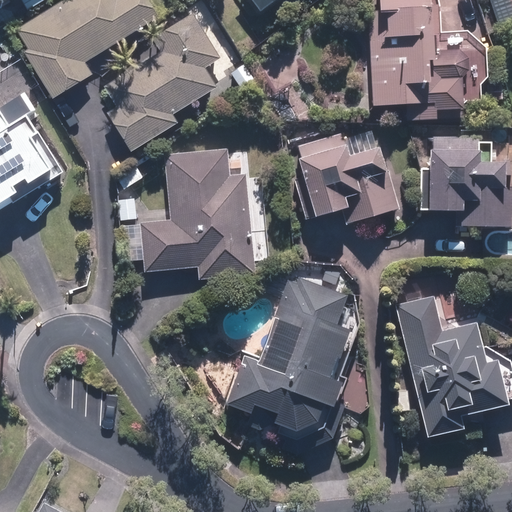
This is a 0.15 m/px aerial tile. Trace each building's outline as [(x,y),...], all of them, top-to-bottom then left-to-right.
[(151,0),(64,0),(21,27),(33,48),(27,52),(55,101),(97,75),(88,61),(162,16),(151,0)] [(263,0),(270,9),(281,0),(263,0)] [(448,28),(447,0),(395,0),(395,5),(375,5),(376,104),(409,103),(409,117),(447,116),(447,106),(473,106),(473,98),(488,98),(488,83),(496,74),(496,43),(477,28),(448,28)] [(170,48),(118,83),(127,96),(107,110),(135,151),(184,119),(180,113),(200,100),(207,110),(234,92),(216,65),(228,57),(200,14),(163,39),(170,48)] [(0,208),(65,166),(44,134),(50,130),(37,110),(18,123),(0,95),(0,208)] [(349,136),(347,129),(299,144),(322,215),(348,206),(353,222),(398,208),(387,173),(399,169),(390,141),(381,144),(376,128),(349,136)] [(511,130),(434,128),(433,166),(427,166),(426,208),(463,209),(462,224),(511,225),(511,130)] [(253,183),(252,170),(237,170),(236,150),(169,152),(172,217),(127,219),(129,262),(149,261),(150,270),(203,268),(203,276),(268,273),(264,183),(253,183)] [(283,419),(308,427),(320,419),(337,424),(352,376),(342,373),(358,322),(346,318),(354,293),(296,274),(269,359),(250,353),(234,402),(257,410),(261,400),(287,408),(283,419)] [(468,413),(511,400),(511,375),(506,353),(492,357),(481,317),(447,327),(438,294),(398,305),(434,437),(471,426),(468,413)]
